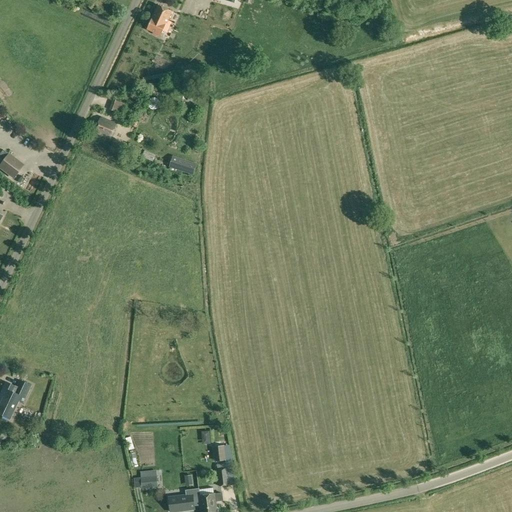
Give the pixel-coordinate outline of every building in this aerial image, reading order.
[(153,17),(147,29),(161,35),(169,20),(172,12),(159,5),(153,17)] [(196,17),(192,38),(204,40),(208,19),(196,17)] [(124,104),(113,100),(109,110),(121,114),(124,104)] [(95,133),(111,139),(117,124),(101,118),(95,133)] [(126,142),(115,138),(113,145),(124,149),(126,142)] [(143,148),(130,143),(127,149),(140,155),(143,148)] [(0,166),(9,154),(4,150),(0,154),(0,166)] [(156,155),(145,150),(143,157),(154,161),(156,155)] [(24,165),(9,154),(0,166),(0,167),(14,178),(24,165)] [(194,162),(173,156),(170,167),(191,173),(194,162)] [(25,398),(31,386),(21,381),(18,388),(7,383),(0,398),(3,400),(0,405),(0,413),(10,419),(21,396),(25,398)] [(150,429),(132,429),(133,460),(150,460),(150,429)] [(217,446),(218,461),(226,460),(224,445),(217,446)] [(228,485),(226,463),(218,464),(220,486),(228,485)] [(180,487),(190,483),(187,471),(182,473),(183,476),(177,478),(180,487)] [(141,478),(142,486),(158,484),(157,476),(141,478)] [(198,496),(200,495),(199,492),(199,489),(186,491),(187,493),(187,497),(179,498),(180,501),(169,502),(171,511),(190,509),(189,506),(200,505),(198,496)] [(198,496),(200,504),(200,511),(217,511),(216,501),(222,500),(221,493),(215,494),(215,493),(213,494),(199,495),(199,496),(198,496)]
